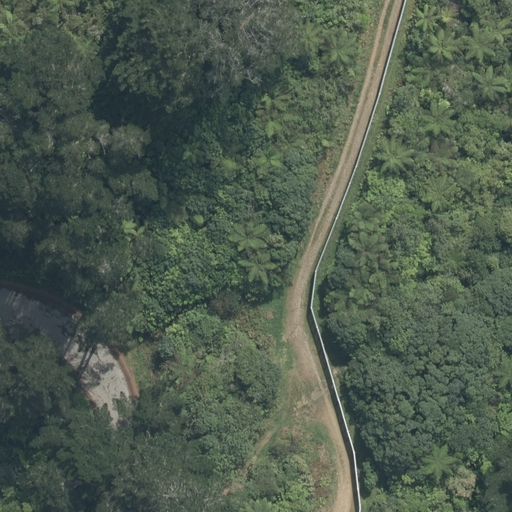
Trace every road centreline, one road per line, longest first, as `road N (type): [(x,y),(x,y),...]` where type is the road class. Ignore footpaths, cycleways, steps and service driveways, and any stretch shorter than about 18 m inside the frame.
road 1 (unclassified): [(112,511),(113,412),(79,357),(27,312),(0,307)]
road 2 (track): [(340,361),(511,168)]
